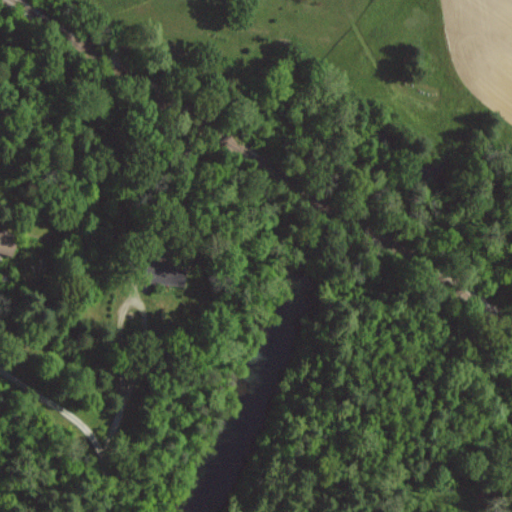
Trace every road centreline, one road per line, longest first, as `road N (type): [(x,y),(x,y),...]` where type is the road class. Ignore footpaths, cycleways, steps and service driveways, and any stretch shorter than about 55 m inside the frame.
road 1 (residential): [(114,511),(95,443),(127,402),(136,297)]
road 2 (residential): [(0,362),(95,443)]
